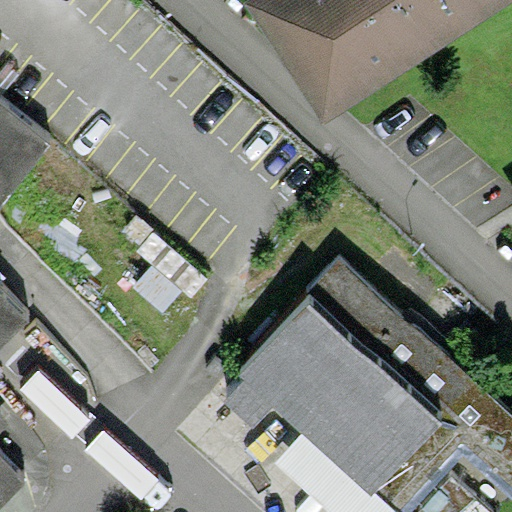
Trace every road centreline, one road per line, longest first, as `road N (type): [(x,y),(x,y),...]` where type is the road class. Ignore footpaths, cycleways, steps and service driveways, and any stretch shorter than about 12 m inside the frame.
road 1 (residential): [(511,295),(184,0)]
road 2 (residential): [(70,511),(117,452),(181,511)]
